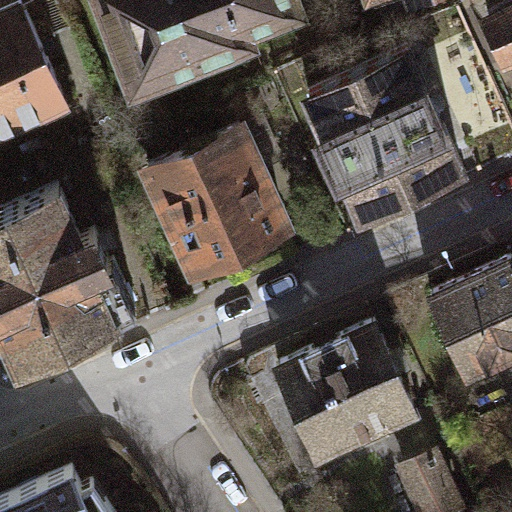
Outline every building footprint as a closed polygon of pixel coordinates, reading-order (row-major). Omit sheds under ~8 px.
[(45,55),(21,0),(12,0),(0,5),(0,122),(63,96),(45,55)] [(101,0),(130,78),(246,34),(243,24),(296,4),(293,0),(101,0)] [(511,0),(486,12),(505,52),(511,48),(511,0)] [(407,41),(308,86),(324,121),(317,124),(337,169),(343,166),(362,208),(462,162),(407,41)] [(239,118),(146,159),(198,275),(291,234),(239,118)] [(72,226),(51,178),(0,200),(0,336),(9,357),(128,303),(105,253),(99,255),(84,221),(72,226)] [(511,255),(510,252),(430,289),(466,368),(511,347),(511,255)] [(375,315),(278,359),(318,447),(415,403),(375,315)] [(436,448),(404,462),(425,511),(438,511),(459,503),(436,448)] [(0,511),(118,511),(106,494),(91,500),(70,460),(0,491),(0,511)]
